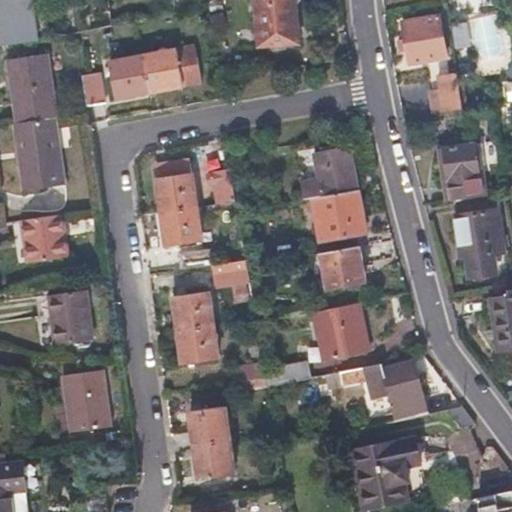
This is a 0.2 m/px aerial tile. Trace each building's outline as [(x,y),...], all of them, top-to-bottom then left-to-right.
[(297,0),(259,0),(264,48),(302,43),(297,0)] [(404,38),(407,50),(409,61),(444,54),(437,14),(401,21),(404,38)] [(407,50),(404,38),(395,40),(398,51),(407,50)] [(155,46),(157,55),(175,53),(173,43),(155,46)] [(198,49),(178,52),(179,62),(189,60),(200,58),(198,49)] [(11,58),(20,122),(57,117),(59,116),(50,51),(11,58)] [(157,55),(145,57),(151,91),(204,83),(200,58),(189,60),(179,62),(178,52),(175,53),(157,55)] [(151,91),(145,57),(141,58),(109,63),(114,96),(151,91)] [(438,75),(439,82),(441,88),(431,90),(435,113),(462,108),(457,72),(438,75)] [(87,108),(97,106),(107,105),(102,75),(83,77),(87,108)] [(57,117),(20,122),(18,122),(27,188),(66,182),(57,117)] [(498,128),(490,129),(482,130),(486,153),(500,150),(498,128)] [(450,199),(452,198),(485,193),(482,171),(479,172),(473,142),(442,146),(450,199)] [(314,194),(356,188),(349,148),(313,155),(318,180),(303,183),(305,195),(314,194)] [(193,206),(192,200),(187,159),(167,161),(168,167),(155,169),(160,211),(193,206)] [(154,163),(155,169),(168,167),(167,161),(154,163)] [(234,200),(232,185),(230,171),(213,174),(217,202),(234,200)] [(364,231),(356,188),(314,194),(322,237),(364,231)] [(485,193),(452,198),(460,252),(465,251),(469,274),(484,272),(481,249),(500,246),(492,192),(485,193)] [(198,241),(193,206),(160,211),(165,247),(198,241)] [(25,235),(20,235),(15,236),(18,261),(67,254),(62,213),(23,218),(25,235)] [(323,249),(326,267),(329,285),(365,279),(360,244),(323,249)] [(178,253),(180,268),(211,264),(210,257),(209,249),(178,253)] [(243,260),(211,264),(214,282),(246,277),(243,260)] [(511,284),(504,286),(504,291),(486,293),(493,342),(511,339),(511,284)] [(48,292),(51,317),(54,343),(92,337),(86,287),(48,292)] [(176,328),(209,323),(205,292),(172,297),(176,328)] [(309,307),(314,332),(317,357),(367,348),(359,300),(309,307)] [(214,360),(209,323),(176,328),(182,365),(214,360)] [(301,360),(260,369),(262,379),(263,388),(304,379),(301,360)] [(369,397),(379,394),(389,391),(398,419),(427,411),(412,361),(387,368),(385,361),(334,372),(337,384),(363,378),(369,397)] [(262,379),(260,369),(260,365),(231,369),(233,383),(262,379)] [(70,432),(90,429),(109,426),(100,370),(61,376),(70,432)] [(193,445),(226,441),(222,406),(188,410),(193,445)] [(350,451),(357,480),(363,509),(427,494),(414,436),(350,451)] [(231,476),(226,441),(193,445),(198,481),(231,476)] [(0,511),(26,511),(19,463),(0,466),(0,511)] [(432,476),(438,504),(467,497),(461,469),(432,476)] [(480,511),(511,511),(511,489),(467,497),(438,504),(440,511),(478,511),(481,511),(480,511)]
